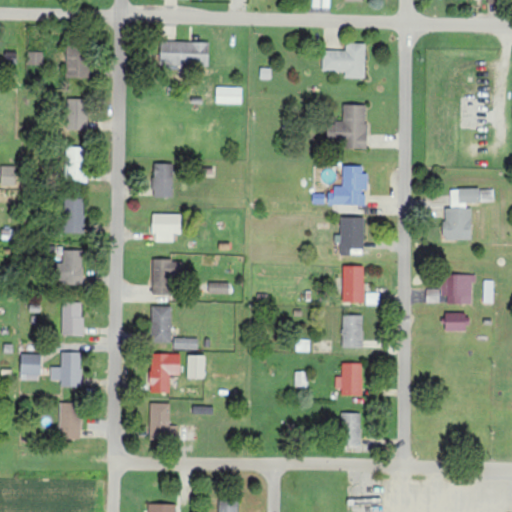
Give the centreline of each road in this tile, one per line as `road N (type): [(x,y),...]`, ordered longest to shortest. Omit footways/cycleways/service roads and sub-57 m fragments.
road 1 (residential): [(511,24),(0,11)]
road 2 (residential): [(113,511),(122,0)]
road 3 (residential): [(405,511),(408,0)]
road 4 (residential): [(511,467),(114,460)]
